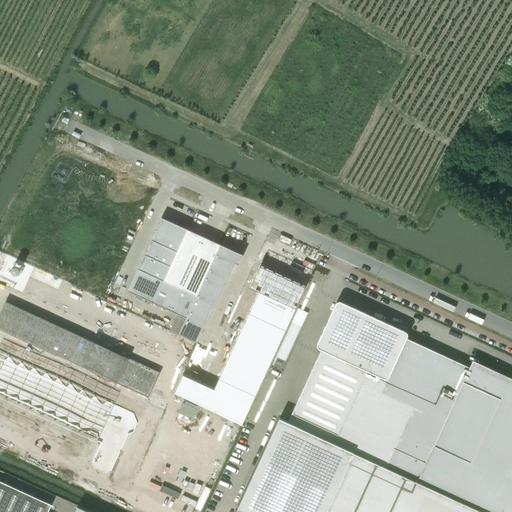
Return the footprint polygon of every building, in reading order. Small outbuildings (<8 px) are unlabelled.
[(187,229),(186,229),(186,230),(161,218),(151,239),(177,251),(187,229)] [(220,245),(219,244),(217,248),(187,233),(188,230),(187,229),(177,251),(170,266),(164,280),(197,296),(220,245)] [(177,251),(151,239),(145,254),(170,266),(177,251)] [(186,318),(179,334),(197,342),(234,262),(239,265),(239,264),(242,256),(221,246),(221,245),(220,245),(197,296),(186,318)] [(170,266),(145,254),(138,269),(146,273),(146,272),(164,280),(170,266)] [(259,290),(248,312),(286,329),(306,286),(259,264),(249,286),(259,290)] [(197,296),(164,280),(146,272),(146,273),(136,294),(186,318),(197,296)] [(279,418),(237,510),(241,511),(502,511),(511,492),(511,388),(506,386),(509,379),(481,366),(479,370),(478,372),(470,368),(467,367),(466,366),(462,364),(455,361),(453,360),(447,357),(444,356),(438,353),(435,352),(429,349),(426,347),(420,345),(417,343),(411,341),(406,338),(407,337),(407,335),(407,333),(405,331),(341,302),(339,301),(337,302),(336,303),(317,343),(317,345),(317,346),(318,348),(319,349),(321,349),(356,366),(355,368),(366,373),(338,434),(292,412),(288,422),(279,418)] [(248,312),(238,334),(276,351),(286,329),(248,312)] [(290,320),(275,356),(285,360),(301,325),(290,320)] [(238,334),(228,356),(266,373),(276,351),(238,334)] [(66,335),(56,357),(146,396),(156,374),(66,335)] [(228,356),(218,377),(256,395),(266,373),(228,356)] [(183,373),(174,393),(242,424),(256,395),(218,377),(214,388),(183,373)] [(0,481),(0,511),(48,511),(51,505),(0,481)]
